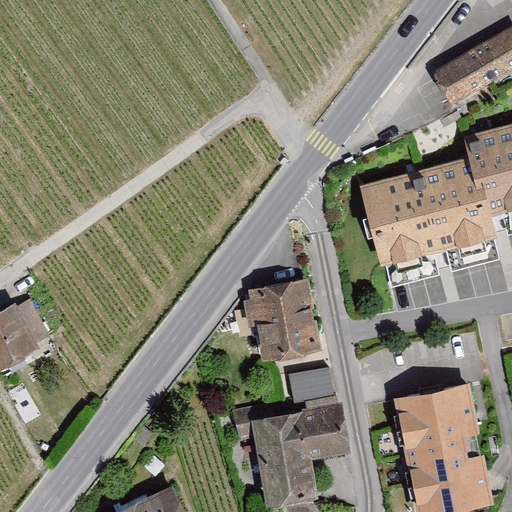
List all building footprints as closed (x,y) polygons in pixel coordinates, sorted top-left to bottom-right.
[(511,63),(511,29),(511,28),(437,73),(453,99),(511,63)] [(487,162),(373,194),(393,265),(498,236),(492,215),(511,209),(511,135),(482,144),(487,162)] [(318,287),(259,301),(274,367),(333,353),(318,287)] [(31,300),(0,320),(0,359),(8,372),(57,339),(31,300)] [(473,390),(411,403),(433,511),(470,511),(496,507),(473,390)] [(333,410),(260,424),(276,508),(320,499),(311,455),(341,449),(333,410)] [(179,511),(171,494),(129,511),(179,511)]
